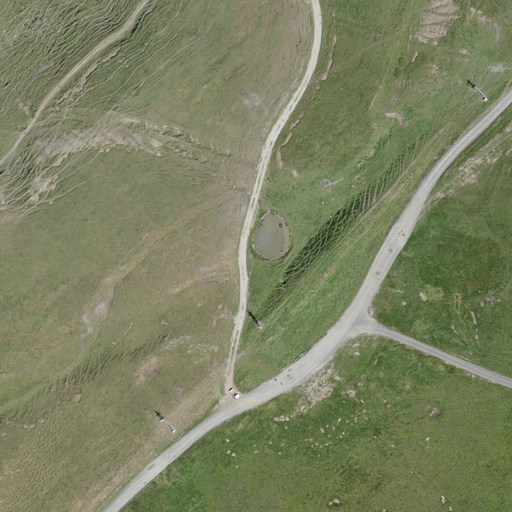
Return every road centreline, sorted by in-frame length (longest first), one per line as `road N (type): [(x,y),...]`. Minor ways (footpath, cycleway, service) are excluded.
road 1 (track): [(511,93),(436,171),(386,249),(354,323),(278,388),(226,411),(110,511)]
road 2 (track): [(226,411),(244,232),(270,143),(312,62),(315,0)]
road 3 (track): [(354,323),(511,383)]
